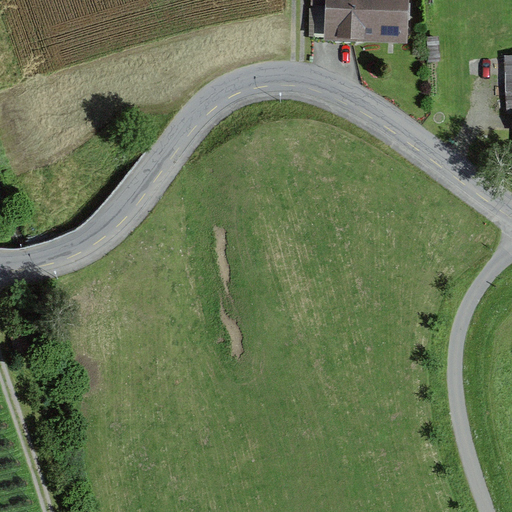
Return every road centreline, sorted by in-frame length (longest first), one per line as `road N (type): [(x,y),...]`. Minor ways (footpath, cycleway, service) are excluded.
road 1 (unclassified): [(0,268),(69,253),(121,220),(211,102),(247,85),(298,79),(338,94),(511,213)]
road 2 (track): [(0,371),(44,511)]
